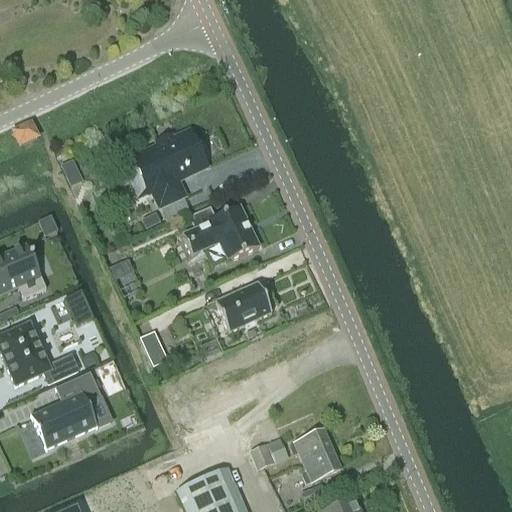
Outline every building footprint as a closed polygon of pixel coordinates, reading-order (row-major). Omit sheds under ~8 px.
[(18,149),(36,140),(29,126),(11,134),(18,149)] [(141,184),(130,189),(136,203),(151,196),(158,211),(159,211),(182,200),(183,200),(183,198),(181,199),(175,185),(206,170),(202,162),(204,156),(199,145),(193,143),(189,134),(172,142),(170,139),(155,146),(157,149),(131,161),(141,184)] [(257,252),(238,211),(215,222),(207,226),(208,228),(195,235),(181,241),(191,261),(218,248),(226,267),(257,252)] [(210,211),(189,221),(195,235),(208,228),(207,226),(215,222),(210,211)] [(0,299),(17,292),(22,303),(45,293),(25,249),(0,260),(0,299)] [(270,316),(257,287),(214,307),(227,336),(270,316)] [(79,296),(63,304),(75,330),(91,323),(79,296)] [(15,310),(0,316),(0,324),(18,316),(15,310)] [(0,359),(13,389),(14,391),(16,390),(43,378),(47,388),(76,375),(77,375),(70,359),(47,370),(29,329),(28,327),(26,328),(27,328),(0,339),(0,359)] [(167,365),(153,336),(138,343),(152,372),(167,365)] [(92,359),(81,363),(85,372),(96,367),(92,359)] [(30,418),(29,419),(45,455),(46,454),(45,453),(94,431),(95,432),(96,432),(85,407),(99,401),(89,376),(54,392),(60,407),(31,420),(30,418)] [(331,454),(322,434),(292,447),(286,450),(291,460),(297,457),(301,467),(331,454)] [(287,462),(278,443),(263,449),(272,469),(287,462)] [(272,469),(263,449),(248,456),(256,475),(272,469)] [(309,486),(339,473),(331,454),(301,467),(305,477),(300,479),(304,489),(309,486)] [(243,511),(226,472),(175,495),(182,511),(243,511)] [(324,501),(319,489),(299,497),(304,510),(324,501)]
